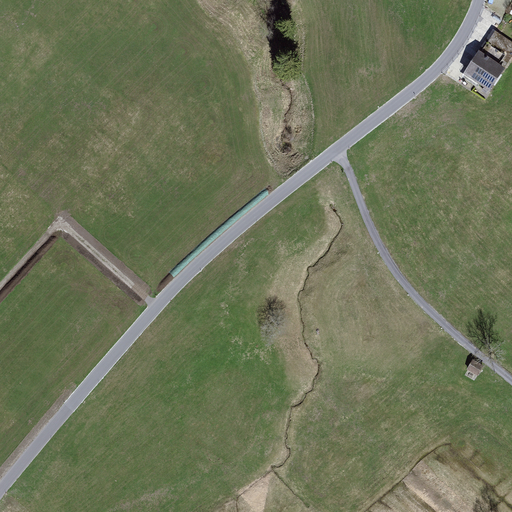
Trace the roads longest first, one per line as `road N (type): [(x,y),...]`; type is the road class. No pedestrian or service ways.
road 1 (tertiary): [(0,491),(157,301),(448,60),(484,0)]
road 2 (track): [(511,384),(394,270),(371,234),(341,145)]
